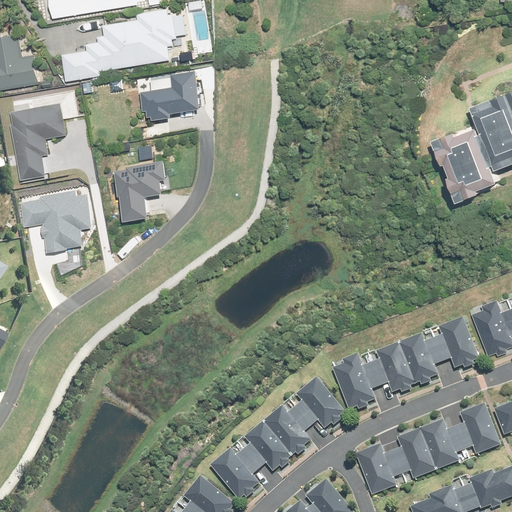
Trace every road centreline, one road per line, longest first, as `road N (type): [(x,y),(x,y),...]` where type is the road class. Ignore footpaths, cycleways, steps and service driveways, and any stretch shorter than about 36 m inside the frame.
road 1 (residential): [(0,415),(28,349),(59,311),(129,267),(180,219),(205,170),(207,131)]
road 2 (residential): [(335,452),(511,371)]
